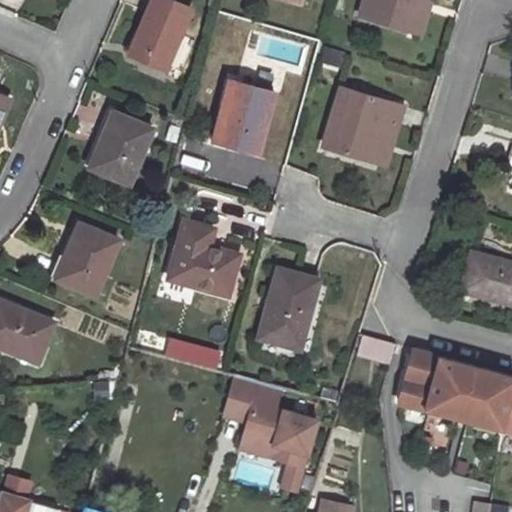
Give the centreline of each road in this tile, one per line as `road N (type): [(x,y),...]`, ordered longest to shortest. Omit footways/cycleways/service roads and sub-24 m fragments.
road 1 (residential): [(407,245),(484,0)]
road 2 (residential): [(511,354),(425,329),(395,285),(407,245)]
road 3 (residential): [(0,209),(17,191),(69,58)]
road 4 (residential): [(286,206),(407,245)]
